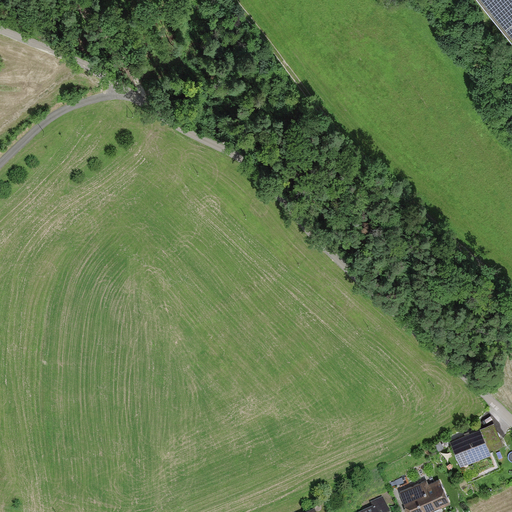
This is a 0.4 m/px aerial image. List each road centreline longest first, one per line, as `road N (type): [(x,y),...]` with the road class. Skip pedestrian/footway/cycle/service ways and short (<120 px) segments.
road 1 (track): [(489,402),(253,167),(118,92)]
road 2 (track): [(237,0),(264,44),(343,129),(511,290)]
road 3 (track): [(118,92),(50,114),(0,162)]
road 4 (track): [(118,92),(100,73),(0,27)]
